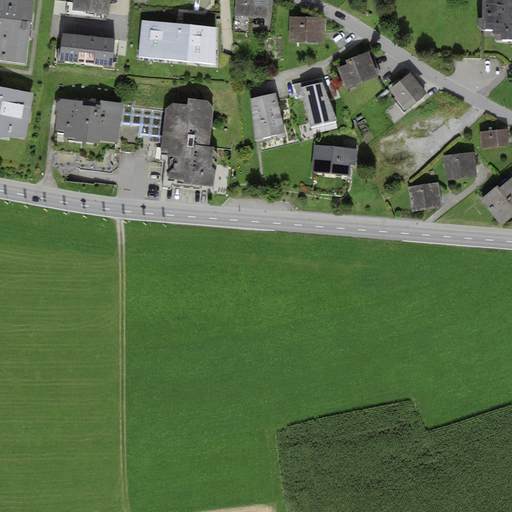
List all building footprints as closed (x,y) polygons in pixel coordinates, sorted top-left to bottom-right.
[(37,0),(0,0),(0,62),(29,67),(33,33),(37,0)] [(111,0),(73,0),(72,13),(109,18),(111,0)] [(269,0),(237,0),(237,21),(269,22),(269,0)] [(511,0),(485,0),(484,42),(511,42),(511,0)] [(324,22),(291,20),(290,44),(323,46),(324,22)] [(212,28),(149,25),(148,58),(210,61),(212,28)] [(115,38),(62,33),(59,58),(112,66),(115,38)] [(338,67),(348,92),(381,79),(371,54),(338,67)] [(412,77),(391,93),(406,113),(428,97),(412,77)] [(325,85),(302,91),(312,129),(339,122),(325,85)] [(37,97),(0,90),(0,136),(30,141),(37,97)] [(279,96),(252,102),(258,145),(288,137),(279,96)] [(125,110),(59,102),(54,144),(120,152),(125,110)] [(176,107),(167,112),(161,157),(175,158),(172,187),(217,191),(218,165),(212,164),(217,113),(211,106),(192,103),(191,109),(176,107)] [(511,133),(511,131),(482,133),(484,153),(511,150),(511,133)] [(411,141),(380,142),(381,167),(412,166),(411,141)] [(358,150),(317,148),(316,175),(357,177),(358,150)] [(476,155),(446,157),(448,181),(478,179),(476,155)] [(511,223),(511,180),(486,204),(507,228),(511,223)] [(439,183),(410,188),(414,214),(443,209),(439,183)]
